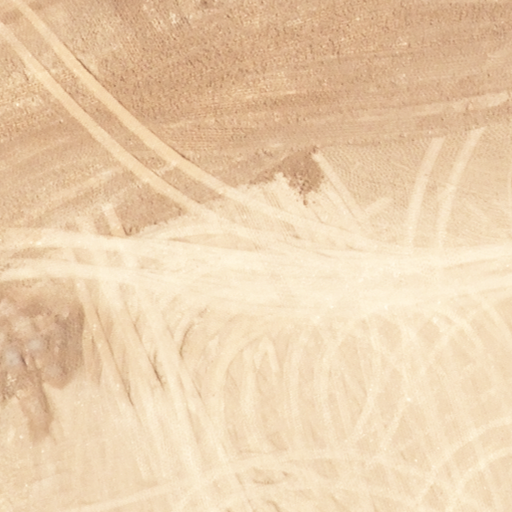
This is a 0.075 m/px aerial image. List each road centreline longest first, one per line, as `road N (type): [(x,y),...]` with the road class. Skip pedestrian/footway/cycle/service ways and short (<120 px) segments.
road 1 (unknown): [(0,186),(128,146),(503,0)]
road 2 (unknown): [(259,511),(128,146)]
